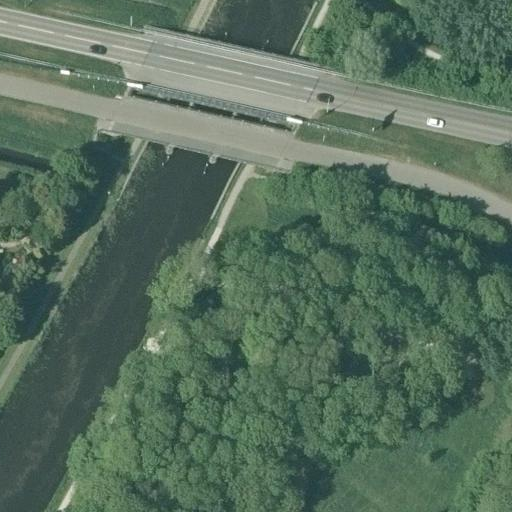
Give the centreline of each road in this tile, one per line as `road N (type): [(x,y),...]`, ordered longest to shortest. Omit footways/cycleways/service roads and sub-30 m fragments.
road 1 (unclassified): [(0,86),(407,176),(511,217)]
road 2 (primary): [(511,135),(0,23)]
